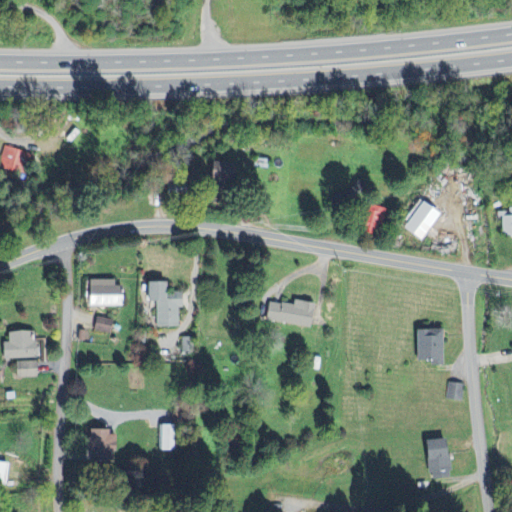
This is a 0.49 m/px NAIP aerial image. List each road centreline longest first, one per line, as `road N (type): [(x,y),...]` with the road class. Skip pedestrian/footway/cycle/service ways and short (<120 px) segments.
road 1 (tertiary): [(0,271),(64,242),(170,225),(511,277)]
road 2 (trunk): [(0,85),(81,89),(511,65)]
road 3 (trunk): [(511,28),(212,49),(0,52)]
road 4 (residential): [(56,511),(64,242)]
road 5 (residential): [(484,511),(462,271)]
road 6 (residential): [(326,247),(245,341)]
